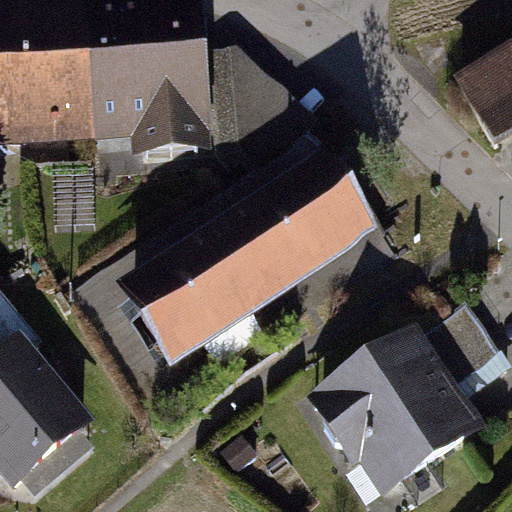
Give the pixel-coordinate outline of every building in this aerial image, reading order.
[(204,8),(72,17),(83,163),(125,160),(126,181),(204,175),(202,155),(214,154),(204,8)] [(0,168),(83,163),(72,17),(0,21),(0,168)] [(511,60),(450,95),(490,165),(511,152),(511,60)] [(316,174),(102,310),(157,395),(203,365),(215,384),(263,354),(251,335),(370,259),(316,174)] [(0,481),(25,511),(42,511),(99,464),(27,378),(43,364),(0,312),(0,481)] [(507,371),(469,313),(302,422),(347,490),(356,484),(374,511),(390,511),(481,453),(451,407),(507,371)] [(258,472),(243,454),(224,469),(238,488),(258,472)]
